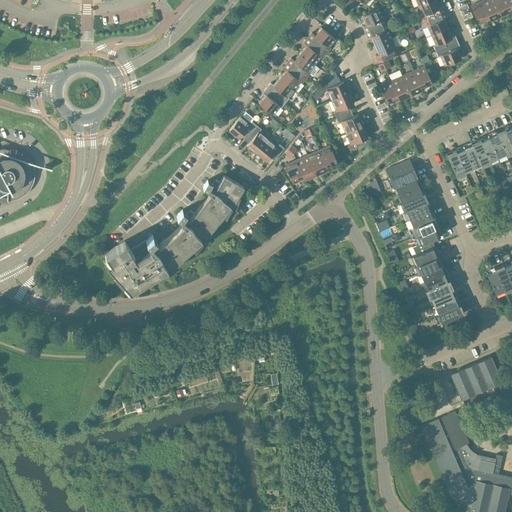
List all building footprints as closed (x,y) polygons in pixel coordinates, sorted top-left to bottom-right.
[(351,0),(349,0),(345,5),(352,10),(357,4),(351,0)] [(422,21),(444,11),(442,6),(438,7),(434,0),(429,0),(418,5),(422,14),(420,15),(422,21)] [(489,17),(482,0),(471,5),(478,22),(489,17)] [(500,13),(494,0),(482,0),(489,17),(500,13)] [(511,8),(507,0),(494,0),(500,13),(511,8)] [(382,17),(378,8),(362,15),(366,24),(362,26),(365,32),(387,22),(384,16),(382,17)] [(447,17),(444,11),(422,21),(425,27),(427,26),(431,35),(447,28),(443,19),(447,17)] [(389,28),(387,22),(365,32),(368,37),(371,36),(375,45),(391,38),(387,29),(389,28)] [(311,32),(307,37),(326,52),(330,48),(328,46),(335,38),(321,27),(315,35),(311,32)] [(451,37),(447,28),(431,35),(435,44),(433,45),(435,51),(457,41),(455,35),(451,37)] [(326,52),(307,37),(303,42),(307,45),(300,52),(314,63),(320,56),(322,57),(326,52)] [(378,62),(400,52),(397,46),(395,47),(391,38),(375,45),(379,54),(375,55),(378,62)] [(460,47),(457,41),(435,51),(438,56),(440,55),(444,65),(460,58),(456,48),(460,47)] [(307,71),(314,63),(300,52),(294,60),(291,57),(287,62),(305,77),(309,73),(307,71)] [(408,59),(405,52),(399,55),(402,62),(408,59)] [(301,82),(305,77),(287,62),(283,67),(286,70),(280,77),(293,88),(299,81),(301,82)] [(424,66),(413,70),(420,87),(431,83),(424,66)] [(420,87),(413,70),(402,75),(409,92),(420,87)] [(349,92),(344,80),(339,82),(337,76),(336,76),(332,73),(328,78),(326,77),(310,95),(316,100),(324,90),(324,89),(326,89),(331,100),(349,92)] [(409,92),(402,75),(391,80),(398,97),(409,92)] [(287,96),(293,88),(280,77),(273,85),(270,82),(266,87),(285,102),(289,98),(287,96)] [(398,97),(391,80),(379,85),(387,102),(398,97)] [(281,107),(285,102),(266,87),(262,92),(265,95),(259,103),(272,114),(279,106),(281,107)] [(354,103),(349,92),(331,100),(336,111),(334,111),(336,117),(348,112),(346,107),(354,103)] [(256,125),(251,121),(254,118),(245,111),(242,116),(240,115),(228,130),(238,138),(240,136),(244,139),(256,125)] [(350,117),(348,112),(336,117),(338,123),(340,122),(345,133),(363,125),(359,113),(350,117)] [(256,153),(269,138),(259,130),(261,129),(256,125),(244,139),(248,143),(246,145),(256,153)] [(368,136),(363,125),(345,133),(350,143),(348,144),(350,150),(363,145),(360,139),(368,136)] [(511,149),(511,145),(504,127),(496,131),(506,153),(511,149)] [(506,153),(496,131),(488,134),(497,156),(506,153)] [(497,156),(488,134),(479,138),(489,160),(497,156)] [(275,158),(284,148),(279,144),(278,146),(269,138),(256,153),(265,161),(271,154),(275,158)] [(489,160),(479,138),(471,141),(481,164),(489,160)] [(481,164),(471,141),(463,145),(473,167),(481,164)] [(296,149),(291,144),(288,148),(293,153),(296,149)] [(329,145),(318,150),(326,167),(337,162),(329,145)] [(473,167),(463,145),(454,149),(464,171),(473,167)] [(23,152),(21,151),(19,150),(18,150),(16,149),(14,148),(13,148),(11,148),(9,147),(7,147),(5,147),(4,148),(2,148),(0,148),(0,195),(6,195),(6,200),(7,200),(7,198),(9,198),(11,198),(13,197),(14,197),(16,196),(18,196),(19,195),(22,193),(24,192),(25,191),(26,189),(27,188),(28,187),(29,185),(30,183),(31,181),(31,179),(32,177),(32,175),(32,173),(32,171),(32,169),(32,167),(31,165),(31,163),(30,162),(29,160),(28,158),(27,157),(25,155),(24,154),(23,152)] [(290,157),(293,153),(288,148),(284,153),(290,157)] [(464,171),(454,149),(446,152),(456,177),(457,177),(456,174),(464,171)] [(326,167),(318,150),(307,155),(315,172),(326,167)] [(315,172),(307,155),(296,160),(304,177),(315,172)] [(391,177),(413,167),(409,158),(384,169),(385,169),(387,168),(391,177)] [(304,177),(296,160),(285,165),(292,182),(304,177)] [(395,186),(417,176),(413,167),(391,177),(395,186)] [(167,268),(200,238),(201,240),(230,206),(231,207),(243,186),(223,174),(216,188),(211,185),(212,183),(207,180),(203,188),(210,193),(189,219),(184,215),(186,213),(182,209),(176,216),(182,223),(158,245),(154,241),(156,239),(152,235),(146,241),(151,248),(140,255),(135,250),(132,252),(124,240),(105,253),(117,271),(115,272),(115,271),(114,272),(130,290),(131,289),(166,266),(167,268),(166,268),(167,268)] [(398,194),(420,184),(417,176),(395,186),(398,194)] [(376,180),(370,182),(375,193),(380,191),(376,180)] [(402,202),(424,192),(420,184),(398,194),(402,202)] [(405,210),(428,200),(424,192),(402,202),(405,210)] [(409,218),(431,208),(428,200),(405,210),(409,218)] [(413,227),(435,217),(431,208),(409,218),(413,227)] [(416,235),(439,225),(435,217),(413,227),(416,235)] [(442,233),(439,225),(416,235),(420,243),(418,244),(421,252),(433,247),(429,239),(442,233)] [(416,264),(439,255),(435,246),(433,247),(421,252),(412,255),(416,264)] [(399,261),(394,249),(389,252),(393,263),(399,261)] [(420,273),(442,263),(439,255),(416,264),(420,273)] [(511,285),(511,261),(511,260),(502,264),(511,286),(511,285)] [(424,281),(446,271),(442,263),(420,273),(424,281)] [(511,286),(502,264),(495,267),(504,289),(511,286)] [(504,289),(495,267),(485,271),(496,295),(497,295),(496,293),(504,289)] [(427,289),(449,280),(446,271),(424,281),(427,289)] [(431,298),(453,288),(449,280),(427,289),(431,298)] [(434,306),(457,296),(453,288),(431,298),(434,306)] [(438,314),(460,304),(457,296),(434,306),(438,314)] [(464,312),(460,304),(438,314),(442,322),(440,323),(440,324),(464,312)] [(490,356),(450,373),(461,398),(467,411),(511,391),(511,387),(506,374),(499,377),(490,356)] [(445,410),(440,398),(423,406),(428,417),(445,410)] [(467,444),(466,442),(468,442),(454,410),(441,416),(441,417),(438,418),(438,417),(420,425),(444,480),(461,473),(465,483),(475,485),(469,511),(472,511),(503,511),(508,493),(511,493),(511,476),(498,473),(502,455),(501,455),(500,454),(499,454),(497,454),(496,454),(492,472),(478,469),(480,458),(478,458),(475,454),(475,453),(476,453),(474,452),(473,451),(472,450),(471,449),(469,448),(468,447),(467,445),(467,444)]
